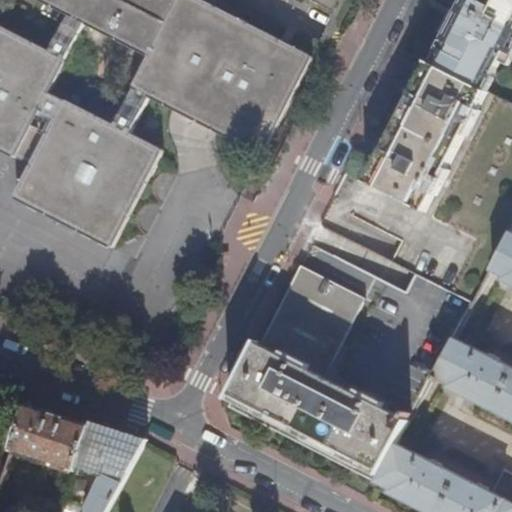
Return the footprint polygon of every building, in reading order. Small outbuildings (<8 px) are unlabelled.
[(40,0),(72,16),(51,56),(0,30),(0,151),(35,169),(18,201),(114,250),(164,154),(131,137),(150,101),(259,157),(310,61),(192,0),(40,0)] [(333,0),(308,0),(329,10),(333,0)] [(511,0),(467,0),(434,67),(487,91),(507,55),(511,53),(511,0)] [(434,67),(429,64),(367,186),(372,188),(409,115),(434,67)] [(409,115),(372,188),(427,214),(467,134),(487,91),(434,67),(409,115)] [(511,232),(492,270),(507,277),(505,281),(511,284),(511,232)] [(232,406),(379,482),(399,445),(416,412),(411,409),(407,417),(328,375),(368,298),(305,265),(265,343),(261,341),(254,355),(249,353),(239,372),(244,374),(231,399),(234,401),(232,406)] [(489,356),(457,339),(434,380),(440,383),(442,379),(453,384),(451,389),(511,418),(511,366),(501,361),(501,359),(493,354),(489,356)] [(93,428),(28,407),(13,453),(33,459),(77,474),(78,473),(79,469),(93,428)] [(118,431),(94,423),(93,428),(79,469),(108,479),(107,481),(103,483),(93,511),(87,511),(84,511),(84,510),(68,505),(65,511),(108,511),(148,441),(118,431)] [(430,460),(399,445),(379,482),(394,489),(393,493),(429,511),(511,511),(511,473),(506,470),(495,493),(490,491),(489,487),(481,483),(478,485),(443,466),(442,464),(434,459),(430,460)] [(78,473),(77,474),(70,498),(82,502),(91,477),(78,473)]
